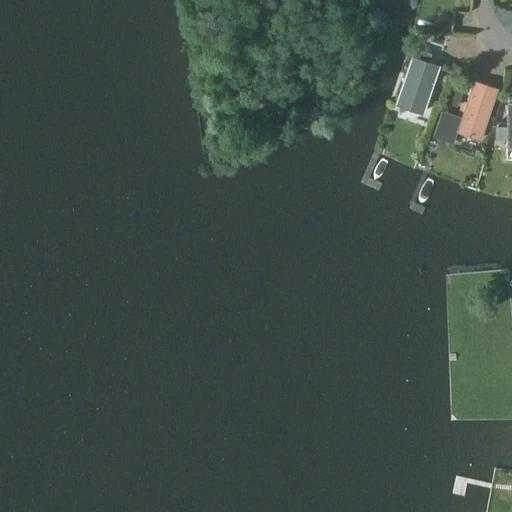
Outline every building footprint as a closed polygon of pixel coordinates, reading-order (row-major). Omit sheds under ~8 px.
[(452,31),(453,19),(437,17),(436,29),(452,31)] [(432,57),(434,50),(418,44),(415,51),(414,51),(397,100),(427,110),(444,61),(432,57)] [(483,137),(501,85),(477,76),(464,113),(444,107),(435,134),(456,141),(460,129),(483,137)] [(457,105),(464,87),(452,83),(446,101),(457,105)] [(511,126),(496,126),(496,138),(511,138),(511,144),(511,143),(511,89),(511,126)]
